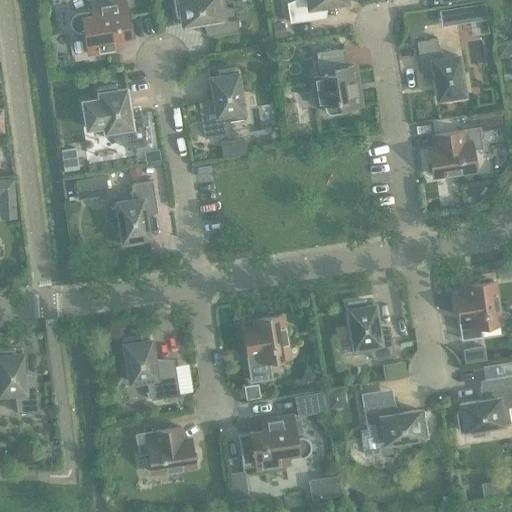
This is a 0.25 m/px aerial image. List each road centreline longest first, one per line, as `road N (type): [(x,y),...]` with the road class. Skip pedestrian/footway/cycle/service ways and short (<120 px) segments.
road 1 (residential): [(416,250),(380,13)]
road 2 (residential): [(202,283),(164,56)]
road 3 (residential): [(202,283),(416,250)]
road 4 (residential): [(0,310),(202,283)]
road 5 (residential): [(218,403),(202,283)]
